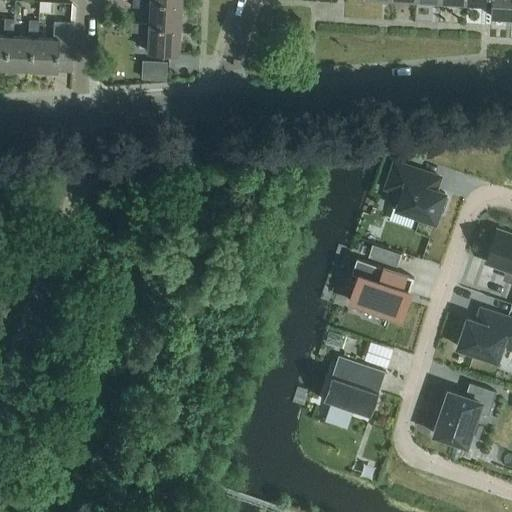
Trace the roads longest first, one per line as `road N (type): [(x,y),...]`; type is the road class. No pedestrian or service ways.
road 1 (residential): [(511,489),(419,458),(402,428),(469,213),(482,199),(511,200)]
road 2 (tertiary): [(220,103),(511,78)]
road 3 (tertiary): [(0,121),(220,103)]
